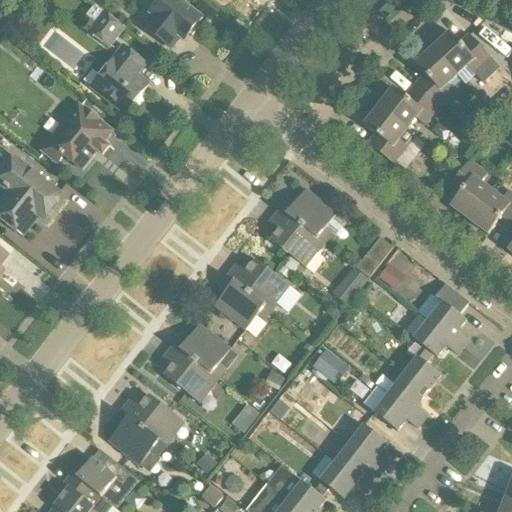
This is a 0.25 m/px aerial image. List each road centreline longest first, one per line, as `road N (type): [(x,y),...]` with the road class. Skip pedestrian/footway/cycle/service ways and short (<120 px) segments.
road 1 (residential): [(0,425),(252,105)]
road 2 (residential): [(511,310),(303,147)]
road 3 (residential): [(428,0),(303,147)]
road 4 (residential): [(402,511),(439,442),(511,359)]
road 5 (residential): [(252,105),(333,0)]
